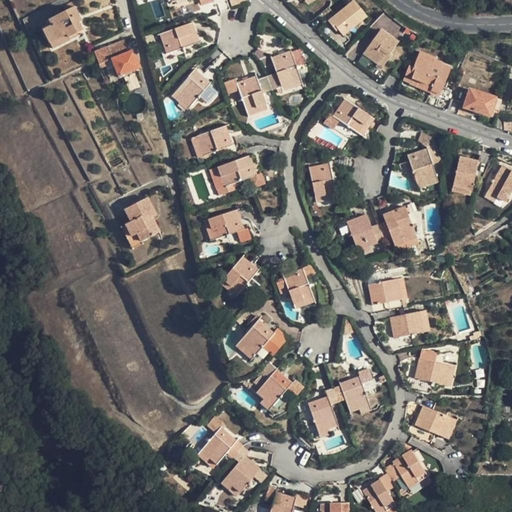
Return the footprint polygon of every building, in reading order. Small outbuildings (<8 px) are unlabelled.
[(354,1),(329,21),(336,31),(338,30),(342,36),(367,16),(354,1)] [(43,32),(50,45),(69,36),(70,38),(83,31),(80,24),(77,25),(75,21),(80,18),(75,8),(50,22),(52,27),(43,32)] [(192,23),(165,32),(172,51),(199,42),(192,23)] [(365,54),(379,64),(387,54),(388,55),(398,41),(382,31),(365,54)] [(167,53),(172,51),(165,32),(160,34),(167,53)] [(71,41),(70,38),(69,36),(50,45),(53,50),(71,41)] [(106,66),(107,69),(114,67),(118,75),(139,67),(133,51),(129,53),(124,40),(95,52),(101,68),(106,66)] [(271,57),(277,73),(282,86),(283,90),(303,83),(301,79),(298,69),(291,50),(271,57)] [(443,63),(436,60),(437,58),(420,52),(414,68),(410,66),(404,80),(410,84),(432,92),(431,94),(439,97),(451,68),(443,64),(443,63)] [(390,57),(388,55),(387,54),(379,64),(383,67),(390,57)] [(461,77),(504,92),(507,69),(468,57),(461,77)] [(307,66),(298,69),(301,79),(310,76),(311,75),(307,66)] [(114,67),(107,69),(101,72),(107,85),(120,79),(118,75),(114,67)] [(195,70),(176,92),(190,105),(210,83),(195,70)] [(272,90),(282,86),(277,73),(267,76),(272,90)] [(256,76),(237,83),(240,93),(249,115),(268,108),(262,93),(257,80),(256,76)] [(267,76),(257,80),(262,93),(272,90),(267,76)] [(231,97),(240,93),(237,83),(235,79),(225,83),(231,97)] [(493,107),(497,98),(470,89),(464,108),(490,117),(493,107)] [(187,109),(190,105),(176,92),(173,95),(187,109)] [(503,101),(497,98),(493,107),(500,110),(503,101)] [(345,99),(333,115),(340,120),(359,133),(360,130),(370,116),(345,99)] [(333,129),(340,120),(333,115),(330,113),(323,123),(333,129)] [(374,118),(370,116),(360,130),(359,133),(362,136),(374,118)] [(225,126),(196,136),(203,155),(232,145),(225,126)] [(198,157),(203,155),(196,136),(191,138),(192,140),(198,157)] [(408,155),(417,183),(433,178),(437,177),(428,148),(408,155)] [(246,157),(222,165),(227,180),(229,184),(247,178),(256,174),(250,155),(246,157)] [(460,157),(453,186),(455,186),(472,190),(478,161),(460,157)] [(310,167),(316,197),(333,193),(336,192),(329,162),(310,167)] [(223,186),(229,184),(227,180),(222,165),(217,167),(223,186)] [(511,171),(502,165),(488,191),(497,196),(506,201),(511,189),(511,171)] [(260,173),(256,174),(247,178),(250,188),(262,183),(263,183),(260,173)] [(438,181),(437,177),(433,178),(417,183),(418,187),(421,186),(438,181)] [(470,194),(472,190),(455,186),(453,186),(452,190),(470,194)] [(494,200),(497,196),(488,191),(486,195),(494,200)] [(336,197),(336,192),(333,193),(316,197),(317,202),(336,197)] [(147,219),(150,218),(155,215),(145,197),(123,209),(129,220),(124,224),(125,226),(131,236),(135,233),(141,241),(158,231),(152,221),(150,222),(149,223),(147,219)] [(404,204),(405,207),(408,214),(418,210),(414,201),(404,204)] [(408,214),(405,207),(383,215),(395,245),(399,243),(412,238),(416,237),(408,214)] [(208,219),(215,238),(244,229),(237,209),(222,214),(208,219)] [(347,222),(358,249),(367,246),(369,245),(377,242),(367,215),(347,222)] [(211,240),(215,238),(208,219),(204,220),(211,240)] [(142,243),(141,241),(135,233),(131,236),(125,226),(124,224),(123,223),(119,226),(132,249),(142,243)] [(418,242),(416,237),(412,238),(399,243),(395,245),(396,250),(415,243),(418,242)] [(464,253),(466,255),(488,240),(487,239),(464,253)] [(493,249),(488,240),(466,255),(470,262),(482,255),(491,249),(493,249)] [(371,249),(369,245),(367,246),(358,249),(359,253),(371,249)] [(503,266),(493,249),(491,249),(482,255),(492,272),(503,266)] [(242,257),(224,279),(225,280),(239,291),(258,269),(242,257)] [(284,275),(294,303),(313,296),(303,269),(284,275)] [(403,277),(398,278),(402,299),(407,298),(403,277)] [(373,304),(402,299),(398,278),(369,284),(373,304)] [(236,295),(239,291),(225,280),(224,279),(221,283),(236,295)] [(315,301),(313,296),(294,303),(296,308),(315,301)] [(426,310),(421,311),(424,327),(424,331),(429,330),(426,310)] [(395,337),(424,331),(424,327),(421,311),(391,317),(395,337)] [(259,320),(239,342),(242,344),(254,355),(274,333),(259,320)] [(251,358),(254,355),(242,344),(239,342),(236,345),(238,347),(239,348),(249,357),(251,358)] [(415,377),(436,382),(447,376),(450,364),(420,357),(415,377)] [(261,373),(268,379),(277,369),(270,363),(261,373)] [(456,365),(450,364),(447,376),(448,376),(454,372),(456,365)] [(357,371),(359,376),(361,383),(371,380),(367,368),(357,371)] [(277,369),(268,379),(257,392),(265,398),(273,405),(292,383),(277,369)] [(452,379),(454,372),(448,376),(447,376),(444,384),(452,379)] [(369,404),(361,383),(359,376),(340,382),(341,385),(345,397),(346,400),(350,411),(360,407),(369,404)] [(338,402),(346,400),(345,397),(341,385),(333,388),(338,402)] [(326,391),(328,396),(331,405),(338,402),(333,388),(326,390),(326,391)] [(331,405),(328,396),(309,403),(318,430),(328,427),(337,424),(331,405)] [(269,409),(273,405),(265,398),(261,403),(269,409)] [(371,409),(369,404),(360,407),(361,413),(371,409)] [(424,405),(416,425),(436,433),(444,437),(452,417),(424,405)] [(458,419),(452,417),(444,437),(449,439),(458,419)] [(431,444),(436,433),(416,425),(412,433),(431,444)] [(201,450),(209,458),(216,464),(236,440),(221,427),(201,450)] [(330,432),(328,427),(318,430),(320,436),(330,432)] [(206,461),(209,458),(201,450),(198,454),(206,461)] [(394,463),(402,476),(410,489),(429,476),(413,451),(394,463)] [(256,474),(260,470),(260,469),(245,455),(225,479),(233,486),(240,492),(251,480),(253,479),(256,474)] [(384,468),(388,475),(392,482),(402,476),(394,463),(384,468)] [(261,470),(260,470),(256,474),(253,479),(251,480),(259,486),(268,476),(261,470)] [(392,482),(388,475),(381,479),(388,489),(395,486),(392,482)] [(433,482),(429,476),(410,489),(413,494),(433,482)] [(229,489),(233,486),(225,479),(221,482),(229,489)] [(388,489),(381,479),(364,491),(377,511),(394,511),(400,508),(388,489)] [(264,499),(273,502),(277,493),(278,489),(268,486),(264,499)] [(291,511),(296,499),(277,493),(273,502),(270,511),(291,511)] [(297,495),(297,506),(307,506),(307,495),(297,495)]
